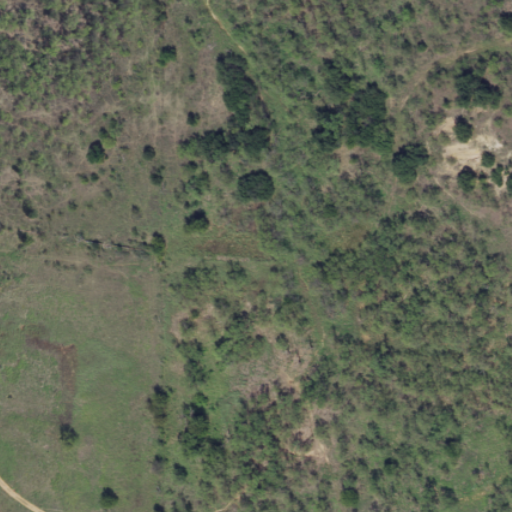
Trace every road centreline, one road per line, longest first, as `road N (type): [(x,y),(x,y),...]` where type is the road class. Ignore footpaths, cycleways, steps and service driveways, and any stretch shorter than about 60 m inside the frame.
road 1 (residential): [(511,83),(465,104),(409,155),(384,267),(343,297),(0,282)]
road 2 (residential): [(409,155),(391,0)]
